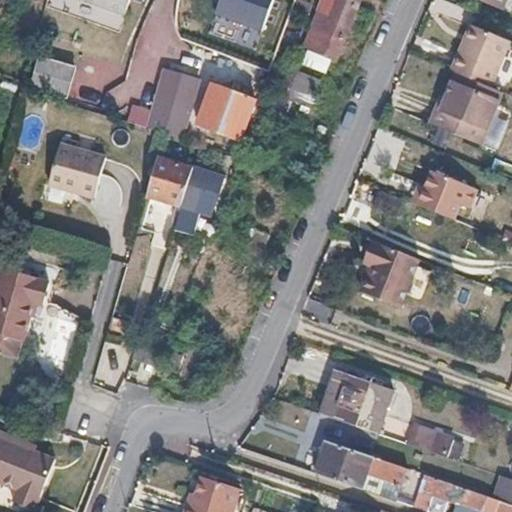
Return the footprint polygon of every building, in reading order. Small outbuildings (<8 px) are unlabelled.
[(86,0),(123,13),(127,0),(86,0)] [(323,0),(304,47),(335,59),(343,40),(348,25),(358,0),(323,0)] [(120,28),(124,16),(98,7),(94,19),(120,28)] [(472,27),(465,24),(459,40),(466,43),(472,27)] [(466,43),(459,40),(447,69),(454,71),(487,85),(505,40),(472,27),(466,43)] [(68,63),(38,54),(29,86),(58,95),(68,63)] [(198,80),(165,70),(151,112),(136,108),(131,123),(163,133),(180,138),(198,80)] [(288,93),(312,103),(322,80),(298,70),(288,93)] [(454,71),(449,83),(497,102),(501,91),(487,85),(454,71)] [(438,111),(434,109),(427,126),(478,146),(497,102),(449,83),(442,101),(438,111)] [(253,102),(209,85),(195,123),(238,140),(253,102)] [(104,156),(59,142),(46,184),(91,198),(104,156)] [(191,168),(156,158),(145,196),(179,207),(191,168)] [(222,177),(194,168),(182,206),(208,214),(222,177)] [(463,184),(426,169),(412,204),(449,219),(463,184)] [(396,198),(373,189),(366,206),(389,215),(396,198)] [(353,262),(358,264),(348,288),(385,302),(404,255),(363,238),(353,262)] [(41,271),(2,260),(0,268),(0,327),(23,334),(33,300),(42,302),(48,279),(39,277),(41,271)] [(391,391),(347,376),(334,421),(377,435),(391,391)] [(451,440),(409,426),(403,444),(445,459),(451,440)] [(17,438),(0,431),(0,489),(17,497),(14,504),(32,511),(33,511),(55,459),(15,442),(17,438)] [(423,476),(325,443),(315,474),(360,489),(365,474),(383,480),(386,472),(403,477),(401,484),(406,486),(418,490),(423,476)] [(424,510),(429,495),(478,511),(479,511),(480,510),(485,511),(495,511),(499,502),(423,476),(418,490),(416,497),(413,506),(424,510)] [(206,479),(201,496),(196,508),(191,507),(189,511),(238,511),(245,491),(206,479)] [(418,490),(406,486),(403,493),(416,497),(418,490)] [(403,493),(390,489),(387,498),(413,506),(416,497),(403,493)] [(201,496),(195,494),(191,507),(196,508),(201,496)] [(511,511),(511,506),(499,502),(495,511),(511,511)]
